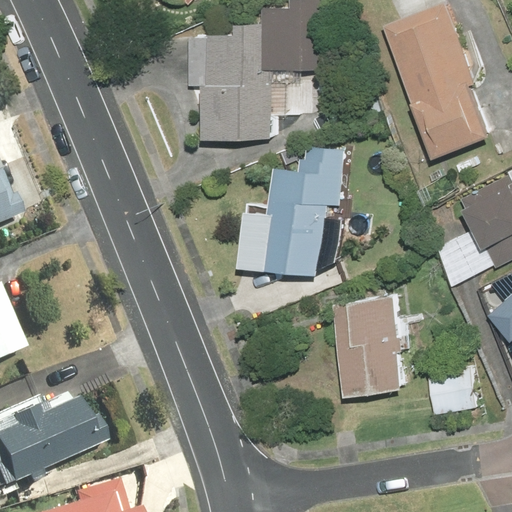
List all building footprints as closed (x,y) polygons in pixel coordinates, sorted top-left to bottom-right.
[(210,82),(209,136),(276,137),(277,69),(332,70),(332,0),(294,0),(294,6),(267,6),(267,22),(242,22),(242,36),(196,36),(195,82),(210,82)] [(447,2),(388,24),(438,156),(497,134),(447,2)] [(279,168),(269,268),(323,273),(330,204),(345,205),(351,149),(311,145),(310,157),(304,156),(302,171),(279,168)] [(0,217),(19,210),(0,161),(0,217)] [(511,173),(465,197),(501,270),(511,264),(511,173)] [(408,388),(397,294),(338,301),(349,394),(408,388)] [(511,296),(493,313),(511,334),(511,296)] [(0,358),(20,349),(0,304),(0,358)] [(39,404),(0,419),(0,486),(102,444),(91,418),(84,421),(75,398),(42,412),(39,404)] [(121,511),(112,480),(69,493),(73,505),(51,511),(121,511)]
